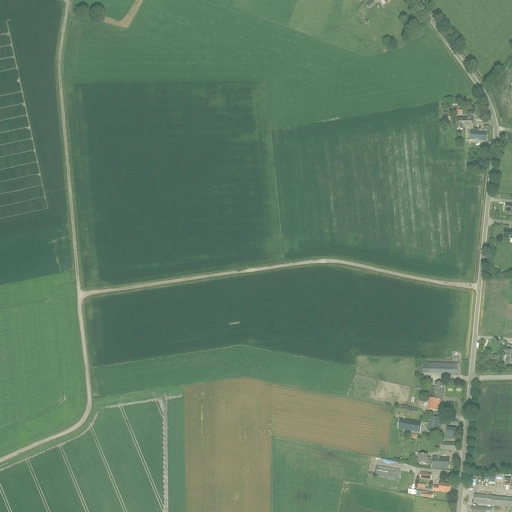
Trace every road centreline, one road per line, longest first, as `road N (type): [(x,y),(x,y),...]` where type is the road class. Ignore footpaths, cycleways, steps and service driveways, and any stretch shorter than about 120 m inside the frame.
road 1 (unclassified): [(459,511),(495,125),(484,93),(417,0)]
road 2 (track): [(80,294),(314,261),(479,286)]
road 3 (track): [(80,294),(59,75),(68,0)]
road 4 (track): [(0,461),(86,416),(80,294)]
